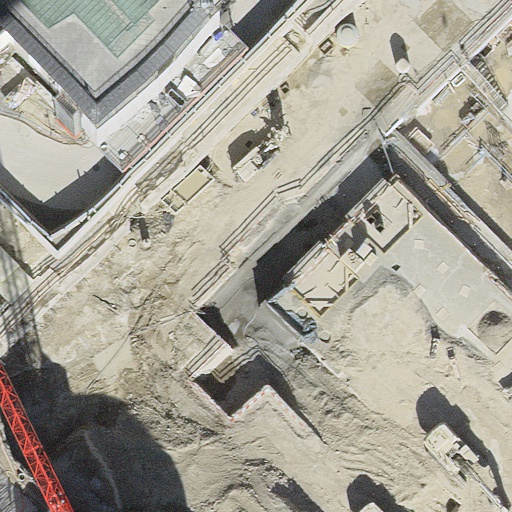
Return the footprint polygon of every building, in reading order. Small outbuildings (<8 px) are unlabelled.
[(0,0),(0,54),(11,46),(56,92),(101,137),(130,107),(146,90),(167,69),(205,30),(178,3),(181,0),(0,0)] [(511,511),(511,33),(464,0),(415,0),(272,143),(212,101),(167,69),(146,90),(192,122),(252,163),(46,368),(189,511),(511,511)] [(130,107),(101,137),(67,173),(86,191),(106,211),(192,122),(212,101),(274,36),(256,18),(236,0),(233,0),(205,30),(167,69),(146,90),(130,107)] [(511,0),(464,0),(511,33),(511,0)] [(0,482),(32,511),(105,432),(33,367),(0,402),(0,482)]
